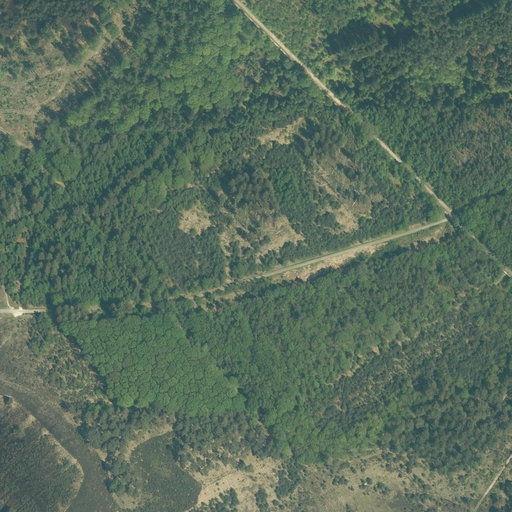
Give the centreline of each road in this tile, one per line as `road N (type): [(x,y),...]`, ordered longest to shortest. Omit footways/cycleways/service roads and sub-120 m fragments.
road 1 (unclassified): [(0,311),(180,302),(454,216)]
road 2 (track): [(236,0),(454,216)]
